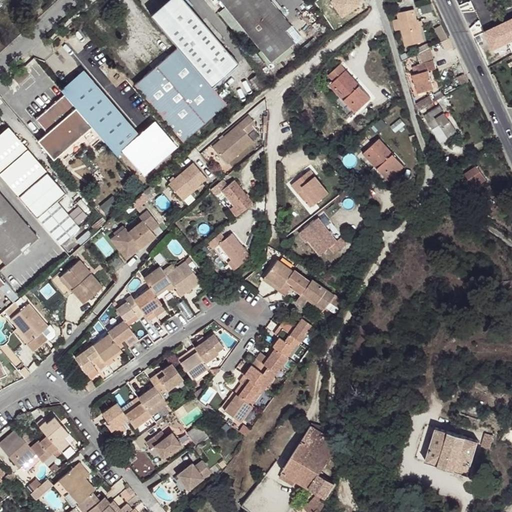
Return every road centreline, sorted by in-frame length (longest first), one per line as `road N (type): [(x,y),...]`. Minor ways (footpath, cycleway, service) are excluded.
road 1 (residential): [(76,408),(229,299),(256,324),(227,367)]
road 2 (residential): [(381,12),(428,169),(511,244)]
road 3 (residential): [(273,235),(278,90),(381,12)]
road 4 (secondary): [(443,0),(511,147)]
road 5 (residential): [(76,408),(157,511)]
